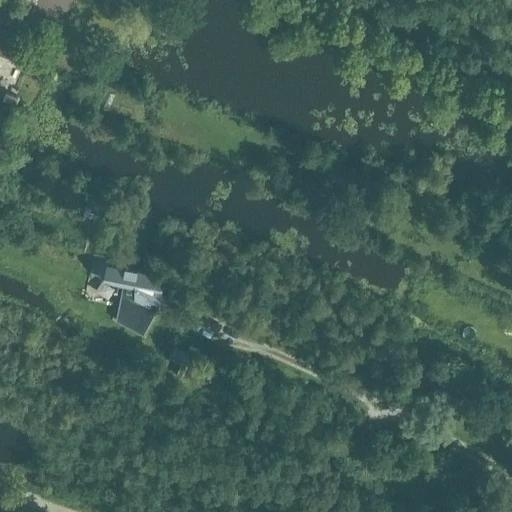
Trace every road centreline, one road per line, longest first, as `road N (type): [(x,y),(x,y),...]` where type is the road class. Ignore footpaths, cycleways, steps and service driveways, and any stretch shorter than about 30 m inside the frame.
road 1 (unknown): [(160,309),(341,392),(511,489)]
road 2 (unknown): [(511,116),(293,0)]
